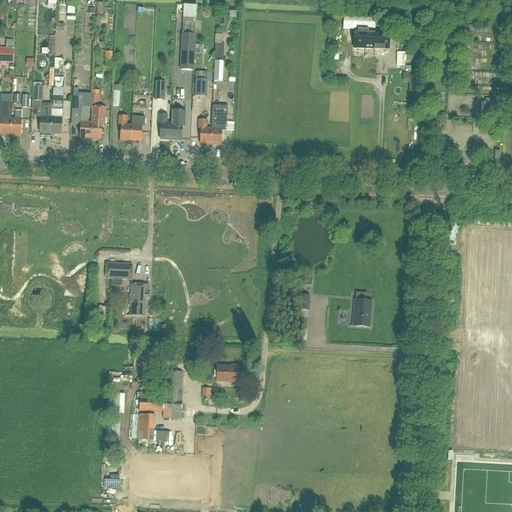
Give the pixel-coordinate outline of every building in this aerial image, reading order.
[(68,6),(68,15),(77,15),(77,6),(68,6)] [(388,50),(389,33),(374,32),(374,20),(344,19),(343,31),(354,31),(353,49),(388,50)] [(178,71),(191,71),(191,35),(178,35),(178,71)] [(55,47),(54,47),(55,38),(48,38),(47,46),(47,56),(55,56),(55,47)] [(214,45),(214,62),(222,62),(222,45),(214,45)] [(0,48),(0,60),(13,61),(13,49),(0,48)] [(405,62),(420,62),(420,53),(405,53),(405,62)] [(64,60),(64,55),(56,55),(56,59),(55,59),(54,70),(58,70),(58,65),(60,65),(60,60),(64,60)] [(30,71),(31,58),(23,58),(22,70),(30,71)] [(214,62),(213,82),(221,82),(222,62),(214,62)] [(54,71),(49,71),(48,87),(62,88),(62,81),(53,81),(54,71)] [(119,107),(120,87),(113,86),(112,107),(119,107)] [(32,102),(40,102),(42,102),(43,88),(33,88),(32,102)] [(193,111),(205,112),(209,112),(209,93),(194,92),(193,111)] [(51,105),(51,134),(61,135),(62,94),(52,94),(52,105),(51,105)] [(92,96),(91,105),(99,106),(100,96),(92,96)] [(484,112),(484,118),(502,119),(503,101),(485,100),(485,107),(483,107),(483,112),(484,112)] [(11,120),(12,104),(0,103),(0,120),(0,123),(0,134),(10,135),(11,120)] [(51,134),(51,105),(41,105),(40,134),(51,134)] [(80,138),(90,139),(91,124),(92,108),(81,108),(80,138)] [(94,124),(91,124),(90,139),(101,139),(102,125),(104,125),(105,109),(94,108),(94,124)] [(11,120),(10,135),(21,135),(22,111),(16,111),(15,120),(11,120)] [(170,125),(170,140),(181,140),(181,127),(184,127),(184,112),(171,112),(170,125)] [(211,115),(211,130),(210,145),(221,145),(221,131),(226,132),(227,115),(211,115)] [(130,141),(131,126),(127,126),(127,117),(119,116),(118,126),(120,126),(120,140),(130,141)] [(170,140),(170,125),(163,125),(163,116),(155,116),(155,125),(159,125),(159,140),(170,140)] [(136,127),(131,126),(130,141),(141,141),(142,127),(144,127),(145,118),(136,117),(136,127)] [(210,145),(211,130),(206,130),(207,121),(198,120),(198,132),(199,132),(199,145),(210,145)] [(106,280),(106,287),(120,287),(121,280),(131,281),(132,266),(106,265),(106,280)] [(311,287),(312,278),(298,277),(297,285),(311,287)] [(145,317),(146,300),(150,300),(150,294),(147,294),(147,286),(131,285),(130,307),(132,307),(132,316),(145,317)] [(308,311),(310,296),(297,296),(296,311),(308,311)] [(370,328),(372,302),(354,301),(352,327),(370,328)] [(108,308),(93,308),(91,331),(106,331),(108,308)] [(239,383),(240,366),(231,366),(231,368),(217,367),(216,382),(239,383)] [(180,420),(182,373),(164,372),(163,394),(140,393),(139,412),(163,413),(162,419),(180,420)] [(217,399),(218,390),(211,389),(210,398),(217,399)] [(122,414),(122,395),(113,395),(114,414),(122,414)]
